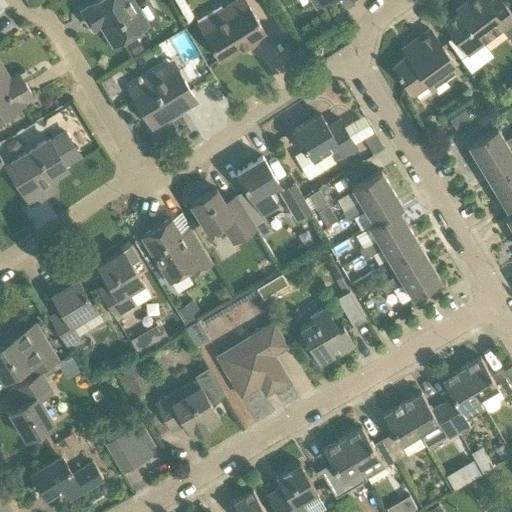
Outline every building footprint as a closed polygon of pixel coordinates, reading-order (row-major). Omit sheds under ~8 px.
[(100,23),(112,44),(145,24),(147,27),(157,21),(158,17),(149,2),(145,1),(138,5),(135,0),(95,0),(89,4),(89,5),(81,10),(92,28),(100,23)] [(245,43),(248,48),(268,36),(244,0),(237,0),(223,9),(228,18),(204,33),(220,59),(245,43)] [(460,13),(446,24),(467,53),(503,27),(506,30),(511,25),(511,14),(501,0),(492,0),(488,3),(485,0),(468,0),(456,9),(460,13)] [(408,55),(393,66),(398,72),(396,73),(399,76),(400,75),(409,87),(423,77),(432,89),(458,70),(428,30),(402,48),(408,55)] [(137,38),(127,44),(134,56),(144,50),(137,38)] [(196,99),(190,90),(171,59),(127,86),(149,123),(176,107),(178,110),(196,99)] [(32,97),(24,82),(18,73),(6,80),(0,70),(0,117),(24,103),(24,102),(32,97)] [(101,82),(110,96),(121,90),(112,75),(101,82)] [(510,102),(511,100),(511,83),(503,89),(510,102)] [(465,110),(450,120),(456,129),(471,119),(465,110)] [(319,115),(292,132),(303,149),(305,148),(312,161),(322,155),(321,153),(327,150),(334,161),(340,157),(340,158),(356,149),(339,121),(327,128),(319,115)] [(479,163),(511,142),(511,135),(504,140),(496,127),(467,144),(479,163)] [(65,165),(80,156),(65,131),(50,140),(49,139),(6,165),(31,204),(46,195),(40,184),(67,168),(65,165)] [(365,139),(373,153),(383,147),(375,133),(365,139)] [(511,166),(511,142),(479,163),(482,167),(490,180),(511,166)] [(249,192),(244,195),(256,215),(261,213),(263,216),(279,206),(269,189),(280,183),(263,155),(236,171),(249,192)] [(499,197),(511,189),(511,166),(490,180),(489,180),(499,197)] [(342,211),(345,216),(392,188),(381,169),(351,188),(359,201),(342,211)] [(295,219),(311,210),(294,181),(278,191),(295,219)] [(220,224),(231,244),(257,229),(236,193),(224,200),(216,188),(189,204),(206,232),(220,224)] [(399,209),(403,206),(392,188),(345,216),(347,221),(365,210),(372,223),(385,215),(386,217),(399,209)] [(319,189),(308,196),(316,209),(327,203),(319,189)] [(511,189),(499,197),(510,214),(511,212),(511,189)] [(328,205),(318,212),(326,225),(337,219),(328,205)] [(409,226),(399,209),(386,217),(385,215),(372,223),(369,224),(377,238),(359,249),(361,254),(409,226)] [(211,263),(192,232),(181,238),(169,218),(141,235),(160,267),(167,280),(184,270),(188,277),(211,263)] [(391,261),(420,244),(409,226),(361,254),(364,258),(383,248),(391,261)] [(430,261),(420,244),(391,261),(398,273),(380,284),(382,289),(430,261)] [(101,295),(115,319),(151,298),(122,249),(97,264),(112,288),(101,295)] [(412,296),(441,279),(430,261),(382,289),(385,293),(404,282),(412,296)] [(160,284),(167,280),(160,267),(153,271),(160,284)] [(60,306),(48,314),(70,350),(84,342),(79,334),(103,320),(78,278),(52,294),(60,306)] [(200,314),(211,335),(264,307),(254,287),(200,314)] [(336,297),(354,327),(366,319),(349,290),(336,297)] [(187,323),(201,312),(193,299),(178,309),(187,323)] [(338,327),(326,306),(310,315),(313,320),(301,327),(304,334),(296,339),(307,358),(316,354),(320,360),(333,353),(332,351),(337,348),(339,351),(354,343),(343,324),(338,327)] [(198,320),(186,327),(195,344),(207,337),(198,320)] [(289,345),(275,321),(217,355),(241,397),(260,385),(265,394),(290,380),(274,354),(289,345)] [(30,363),(34,372),(36,374),(58,361),(35,322),(0,343),(0,373),(3,379),(30,363)] [(138,352),(149,346),(141,333),(131,339),(138,352)] [(481,356),(461,368),(477,396),(484,408),(485,408),(487,410),(491,412),(498,407),(499,403),(497,400),(504,397),(511,391),(511,385),(502,368),(491,375),(481,356)] [(58,361),(36,374),(15,386),(24,401),(9,411),(25,438),(55,420),(41,399),(54,391),(46,377),(62,367),(58,361)] [(140,378),(142,366),(125,363),(123,375),(133,395),(145,389),(140,378)] [(511,364),(503,370),(508,379),(511,376),(511,364)] [(477,396),(461,368),(442,379),(453,397),(442,404),(459,433),(470,426),(466,419),(484,408),(477,396)] [(155,403),(172,430),(184,423),(193,437),(221,420),(197,379),(155,403)] [(449,439),(459,433),(442,404),(432,409),(421,391),(401,403),(425,443),(445,432),(449,439)] [(127,405),(111,400),(106,415),(123,420),(127,405)] [(425,443),(401,403),(383,414),(394,432),(382,438),(395,460),(407,453),(408,455),(426,445),(425,443)] [(141,421),(127,429),(109,440),(104,443),(122,473),(159,451),(141,421)] [(394,461),(395,460),(382,438),(372,444),(362,426),(342,438),(365,478),(385,466),(390,475),(399,470),(394,461)] [(323,473),(336,495),(365,478),(342,438),(323,448),(334,467),(323,473)] [(70,472),(60,455),(31,471),(45,496),(62,487),(69,499),(103,479),(92,459),(70,472)] [(472,477),(481,473),(473,459),(464,464),(472,477)] [(319,511),(327,508),(300,462),(276,476),(282,486),(266,495),(276,511),(319,511)] [(266,511),(253,489),(234,501),(240,511),(266,511)]
